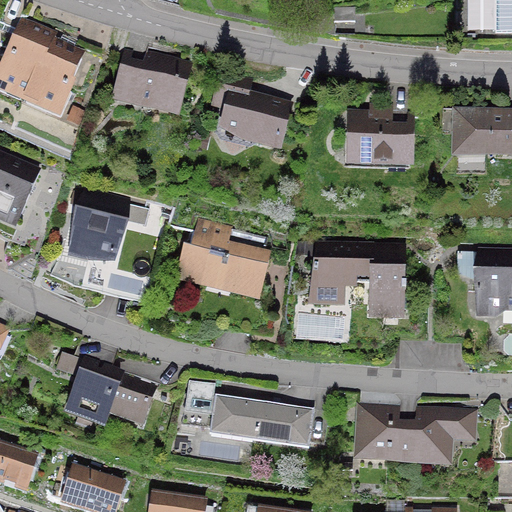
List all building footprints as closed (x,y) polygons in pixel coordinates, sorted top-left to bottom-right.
[(355,4),(334,3),(334,31),(354,31),(355,4)] [(38,110),(65,41),(33,29),(6,97),(38,110)] [(65,41),(38,110),(69,121),(95,53),(65,41)] [(157,59),(154,70),(138,66),(127,108),(191,125),(205,72),(157,59)] [(237,143),(297,156),(307,111),(260,100),(263,87),(229,79),(222,111),(243,116),(237,143)] [(381,121),(360,121),(359,168),(427,169),(428,119),(417,119),(417,131),(406,131),(406,112),(381,111),(381,121)] [(511,116),(465,115),(465,159),(511,159),(511,116)] [(35,171),(0,157),(0,224),(13,230),(35,171)] [(127,202),(83,192),(70,249),(114,259),(127,202)] [(180,280),(267,299),(277,250),(230,240),(233,227),(202,221),(197,242),(188,240),(180,280)] [(380,318),(412,321),(413,252),(325,247),(322,309),(351,309),(354,289),(365,289),(365,281),(382,282),(380,318)] [(511,255),(486,256),(488,320),(511,319),(511,255)] [(349,339),(350,314),(300,312),(299,337),(349,339)] [(0,379),(2,380),(21,331),(0,322),(0,379)] [(106,427),(111,415),(142,425),(156,386),(125,376),(125,373),(85,359),(66,413),(106,427)] [(327,411),(227,400),(228,386),(199,383),(196,416),(225,418),(222,437),(323,448),(327,411)] [(424,420),(409,420),(410,408),(366,406),(365,463),(464,466),(464,441),(487,442),(488,410),(424,408),(424,420)] [(25,454),(0,445),(0,479),(14,485),(25,454)] [(106,511),(116,482),(62,466),(53,497),(102,511),(106,511)] [(215,511),(217,506),(164,500),(162,511),(215,511)]
